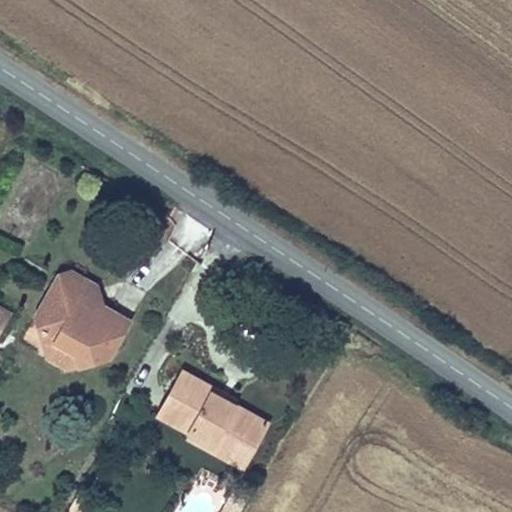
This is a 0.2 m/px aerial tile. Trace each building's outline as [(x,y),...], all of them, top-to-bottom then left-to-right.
[(72,273),(56,277),(48,291),(52,307),(45,317),(55,348),(45,358),(66,371),(110,359),(129,326),(106,312),(92,315),(83,280),(72,273)] [(106,312),(101,290),(83,280),(92,315),(106,312)] [(52,307),(48,291),(34,317),(45,358),(55,348),(45,317),(52,307)] [(0,334),(12,314),(0,307),(0,334)] [(188,437),(185,443),(212,457),(219,445),(237,455),(256,418),(234,407),(238,401),(181,371),(156,419),(188,437)] [(212,457),(243,474),(269,426),(256,418),(237,455),(219,445),(212,457)] [(241,511),(249,499),(232,490),(220,511),(241,511)] [(86,511),(92,502),(75,492),(64,511),(86,511)]
